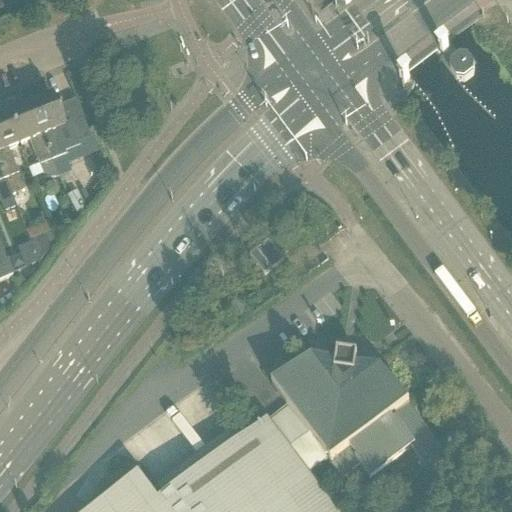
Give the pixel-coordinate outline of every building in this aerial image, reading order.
[(401,0),(443,56),(440,58),(456,80),(464,82),(473,76),(474,67),(468,58),(460,57),(417,0),(401,0)] [(41,105),(30,109),(51,162),(58,180),(71,175),(68,167),(63,155),(77,150),(75,145),(90,139),(88,136),(75,102),(56,109),(52,99),(50,101),(47,100),(42,101),(41,105)] [(13,116),(6,119),(2,120),(0,119),(0,171),(10,197),(23,192),(7,151),(18,147),(29,142),(43,177),(47,181),(55,179),(56,181),(58,180),(55,172),(51,162),(30,109),(22,113),(18,111),(14,113),(13,116)] [(0,206),(3,214),(15,209),(10,197),(0,171),(0,206)] [(38,265),(56,243),(54,239),(51,232),(29,242),(38,265)] [(268,245),(257,254),(273,273),(283,264),(268,245)] [(0,283),(11,279),(0,249),(0,283)] [(271,274),(256,255),(250,260),(265,279),(271,274)] [(312,358),(272,388),(293,415),(273,430),(308,477),(328,462),(341,481),(359,468),(366,477),(384,463),(387,468),(395,462),(411,450),(429,476),(433,473),(449,461),(421,423),(418,426),(411,420),(405,411),(409,407),(380,368),(355,364),(356,358),(357,356),(354,355),(339,353),(337,353),(337,355),(336,362),(312,358)] [(334,511),(308,477),(273,430),(267,422),(253,432),(251,434),(158,504),(138,477),(92,511),(334,511)]
